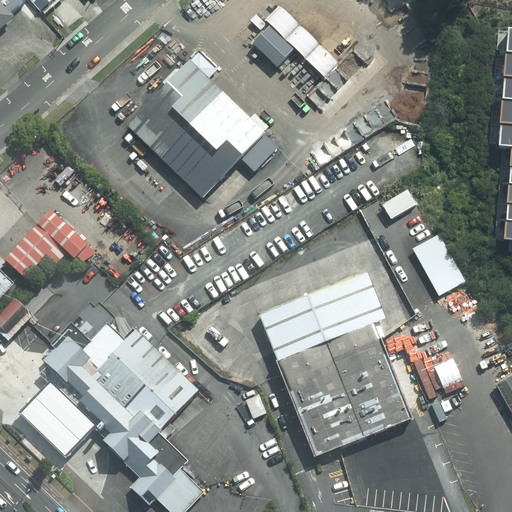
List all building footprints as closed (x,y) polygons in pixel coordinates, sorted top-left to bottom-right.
[(0,0),(0,27),(29,0),(0,0)] [(52,0),(29,0),(40,11),(52,0)] [(301,25),(280,7),(268,21),(325,77),(340,63),(321,44),(301,25)] [(287,41),(272,27),(255,45),(279,69),(297,51),(287,41)] [(433,59),(418,56),(416,74),(431,76),(433,59)] [(271,147),(190,67),(125,131),(206,211),(271,147)] [(385,204),(394,219),(418,205),(409,190),(385,204)] [(94,256),(55,217),(43,229),(41,231),(80,270),(91,260),(94,256)] [(165,240),(150,225),(144,232),(159,246),(165,240)] [(59,253),(38,232),(6,264),(27,285),(59,253)] [(441,234),(415,249),(441,295),(467,280),(441,234)] [(273,260),(263,245),(253,252),(264,267),(273,260)] [(245,265),(230,273),(234,282),(249,274),(245,265)] [(0,306),(20,285),(0,266),(0,306)] [(371,271),(263,314),(282,360),(379,322),(390,318),(371,271)] [(94,298),(37,362),(110,433),(102,440),(139,477),(162,454),(149,440),(197,394),(136,330),(125,341),(112,330),(121,322),(100,304),(94,298)] [(37,318),(22,303),(0,324),(0,335),(10,345),(37,318)] [(406,390),(399,371),(379,322),(282,360),(309,429),(320,456),(417,417),(406,390)] [(511,377),(499,384),(511,409),(511,377)] [(50,385),(23,413),(66,455),(95,426),(50,385)] [(260,394),(247,399),(255,418),(268,413),(260,394)] [(190,511),(208,495),(162,454),(139,477),(129,486),(149,506),(154,501),(164,511),(190,511)]
